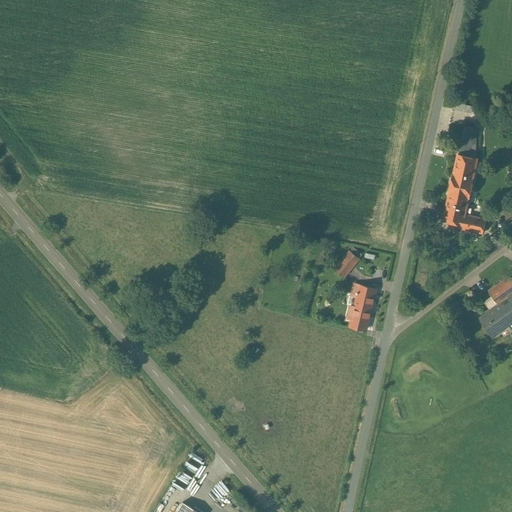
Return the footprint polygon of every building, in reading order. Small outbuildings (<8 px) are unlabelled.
[(467,124),(464,143),(477,145),(481,127),(467,124)] [(478,155),(455,151),(443,222),(476,227),(479,211),(468,209),(478,155)] [(360,257),(348,247),(332,267),(344,277),(360,257)] [(495,306),(509,326),(511,323),(511,279),(510,276),(489,291),(498,304),(495,306)] [(367,330),(377,284),(352,278),(349,291),(354,292),(353,301),(348,300),(344,316),(348,317),(346,325),(367,330)] [(493,337),(509,326),(495,306),(479,318),(493,337)] [(175,511),(198,511),(182,502),(175,511)]
